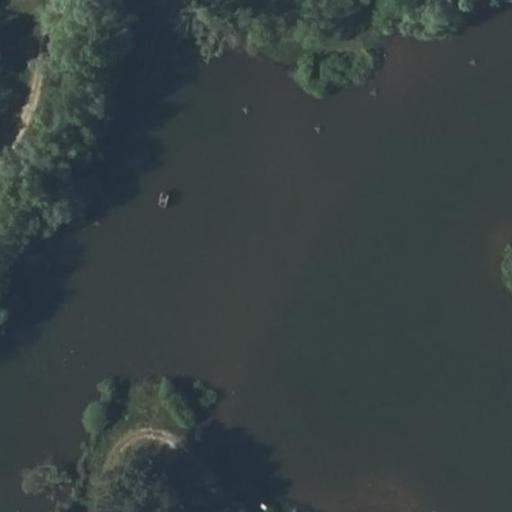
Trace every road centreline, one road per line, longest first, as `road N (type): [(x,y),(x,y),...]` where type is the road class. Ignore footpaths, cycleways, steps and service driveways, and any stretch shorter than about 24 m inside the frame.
road 1 (track): [(370,0),(153,357),(102,511)]
road 2 (track): [(41,0),(19,113),(0,133)]
